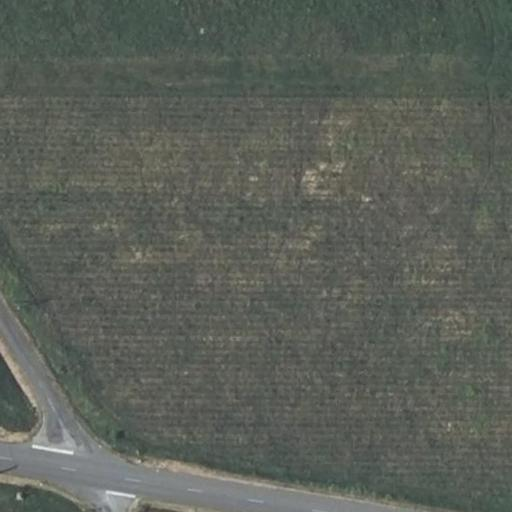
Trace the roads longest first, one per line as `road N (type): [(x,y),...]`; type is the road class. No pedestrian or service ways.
road 1 (secondary): [(89,472),(317,511)]
road 2 (unclassified): [(89,472),(0,311)]
